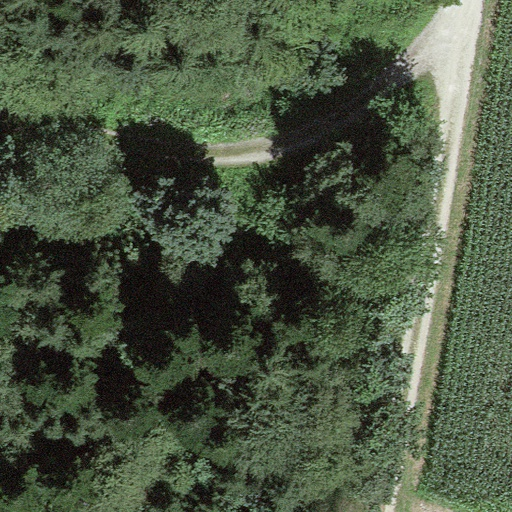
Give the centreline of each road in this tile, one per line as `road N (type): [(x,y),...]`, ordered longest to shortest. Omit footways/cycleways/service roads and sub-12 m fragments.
road 1 (track): [(469,0),(369,511)]
road 2 (track): [(467,10),(371,98),(300,141),(237,155),(172,151),(0,119)]
